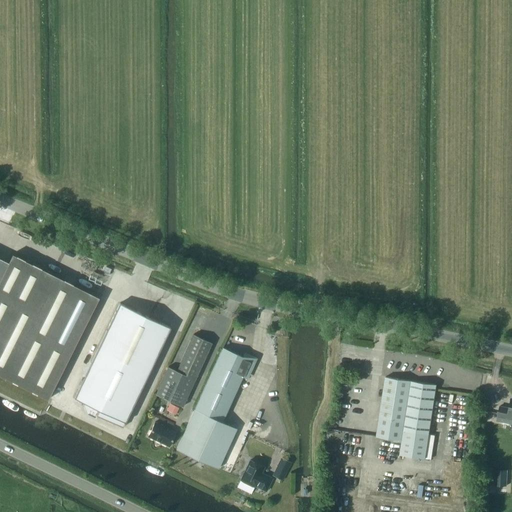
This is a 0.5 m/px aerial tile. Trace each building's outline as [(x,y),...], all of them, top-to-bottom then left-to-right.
[(0,375),(48,399),(99,297),(12,254),(8,262),(0,258),(0,375)] [(168,295),(167,301),(179,304),(180,298),(168,295)] [(88,412),(96,415),(96,414),(123,427),(170,327),(119,303),(74,398),(86,404),(88,412)] [(193,334),(176,371),(167,367),(155,394),(182,407),(212,342),(193,334)] [(222,347),(176,449),(218,468),(236,428),(222,421),(250,360),(222,347)] [(380,416),(377,435),(403,439),(400,454),(425,457),(431,458),(435,434),(429,433),(437,384),(386,376),(380,416)] [(497,420),(510,423),(511,412),(511,398),(509,407),(500,405),(497,420)] [(175,414),(179,408),(170,403),(166,410),(175,414)] [(155,422),(148,436),(169,446),(176,432),(155,422)] [(291,462),(282,457),(273,475),(282,480),(291,462)] [(245,469),(242,472),(242,476),(241,479),(255,486),(255,484),(266,490),(273,477),(262,472),(264,466),(250,459),(245,469)] [(495,485),(506,486),(507,469),(496,469),(495,485)]
